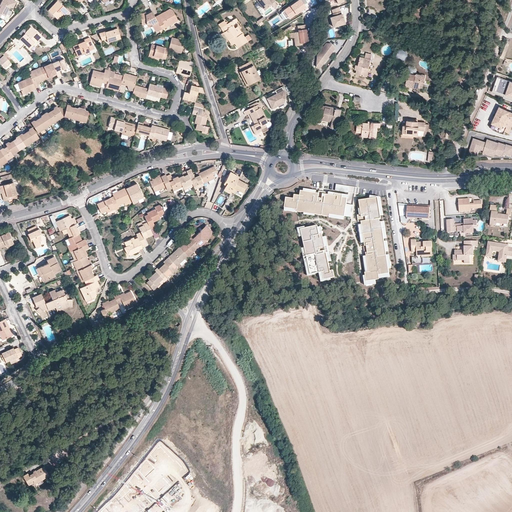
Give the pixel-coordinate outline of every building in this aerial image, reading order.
[(13,8),(16,2),(13,0),(2,0),(0,5),(0,4),(0,16),(1,14),(5,16),(10,7),(13,8)] [(273,0),(256,0),(264,10),(271,4),(274,7),(277,5),(273,0)] [(47,10),(56,19),(57,18),(62,13),(65,16),(69,12),(57,1),(47,10)] [(344,23),(338,7),(331,10),(333,16),(328,18),(332,27),(344,23)] [(161,29),(177,21),(172,11),(169,10),(165,12),(166,14),(160,17),(159,15),(155,17),(161,29)] [(141,25),(150,23),(155,32),(161,29),(155,17),(151,11),(147,13),(148,14),(146,15),(145,13),(140,14),(141,25)] [(218,24),(223,32),(228,29),(225,25),(227,24),(225,20),(218,24)] [(245,37),(242,33),(239,35),(234,28),(232,25),(235,24),(233,20),(227,24),(225,25),(228,29),(223,32),(228,40),(232,37),(233,39),(232,39),(234,43),(237,48),(247,41),(245,37)] [(298,25),(298,32),(292,33),(292,38),(294,38),(295,46),(301,45),(300,43),(304,43),(309,42),(306,24),(298,25)] [(42,35),(32,26),(20,38),(30,47),(35,41),(36,42),(39,39),(42,35)] [(102,40),(105,39),(108,38),(109,42),(119,39),(116,29),(106,32),(107,34),(104,34),(103,32),(97,33),(100,40),(102,40)] [(231,45),(234,43),(232,39),(233,39),(232,37),(231,38),(228,40),(223,32),(220,34),(225,42),(227,40),(231,45)] [(181,52),(184,41),(172,37),(169,49),(173,50),(181,52)] [(85,55),(90,54),(86,47),(91,45),(88,38),(83,40),(83,41),(78,43),(72,46),(77,57),(84,54),(85,55)] [(322,64),(335,47),(330,43),(325,43),(325,44),(317,54),(320,57),(317,61),(316,66),(319,69),(322,64)] [(166,59),(169,49),(152,44),(149,55),(161,58),(166,59)] [(406,54),(402,51),(398,59),(402,61),(405,60),(407,55),(406,54)] [(358,64),(356,64),(355,69),(357,70),(356,74),(367,76),(372,55),(366,53),(365,56),(365,58),(361,57),(360,57),(358,64)] [(4,56),(0,59),(0,64),(4,69),(8,66),(6,64),(11,60),(8,56),(5,58),(4,56)] [(60,71),(60,70),(63,69),(63,70),(67,68),(63,59),(52,64),(53,68),(57,76),(62,74),(60,71)] [(192,69),(188,68),(189,65),(190,62),(179,59),(176,71),(176,73),(190,77),(192,69)] [(249,85),(260,79),(251,61),(239,67),(241,71),(249,85)] [(49,64),(40,68),(45,79),(54,76),(51,69),(49,64)] [(425,75),(415,73),(416,69),(414,66),(409,65),(406,67),(406,71),(405,72),(404,72),(403,77),(404,78),(407,78),(406,83),(406,86),(413,87),(413,86),(419,88),(419,86),(423,87),(425,75)] [(39,86),(38,83),(45,79),(40,68),(29,73),(30,76),(35,88),(39,86)] [(102,85),(102,82),(103,79),(107,80),(108,77),(110,70),(105,69),(104,72),(94,70),(91,82),(102,85)] [(110,70),(108,77),(117,80),(116,82),(121,84),(121,83),(123,75),(115,73),(115,72),(110,70)] [(241,71),(240,72),(247,86),(249,85),(241,71)] [(123,75),(121,83),(134,87),(135,85),(137,76),(124,73),(123,75)] [(35,88),(30,76),(17,82),(23,94),(36,88),(35,88)] [(511,81),(496,76),(491,90),(503,93),(501,97),(511,100),(511,81)] [(107,83),(105,87),(119,91),(121,84),(116,82),(117,80),(108,77),(107,80),(107,83)] [(163,88),(156,87),(157,86),(150,84),(148,89),(147,94),(160,98),(163,88)] [(134,87),(132,94),(145,98),(147,94),(148,89),(135,85),(134,87)] [(191,85),(189,93),(184,92),(182,99),(195,102),(198,92),(204,93),(203,89),(191,85)] [(284,90),(282,87),(275,90),(277,93),(267,98),(272,109),(277,106),(277,105),(285,101),(286,97),(285,95),(286,94),(284,90)] [(197,115),(207,117),(207,115),(205,111),(203,111),(204,104),(195,102),(192,114),(197,115)] [(251,112),(257,124),(255,124),(253,125),(256,131),(260,129),(261,131),(262,133),(268,130),(268,128),(270,127),(271,125),(270,122),(267,121),(263,112),(257,102),(250,106),(251,108),(249,108),(251,112)] [(63,115),(71,118),(73,109),(71,109),(72,107),(70,105),(66,104),(63,115)] [(54,107),(53,110),(54,111),(52,113),(56,120),(63,115),(57,105),(54,107)] [(320,105),(318,115),(317,118),(331,121),(329,127),(331,127),(337,128),(341,109),(331,106),(326,105),(325,106),(320,105)] [(504,118),(508,110),(497,105),(491,119),(496,122),(493,128),(502,132),(503,129),(505,125),(504,124),(506,119),(504,118)] [(71,118),(78,120),(81,108),(78,107),(75,108),(75,110),(73,109),(71,118)] [(85,109),(81,108),(78,120),(85,122),(88,114),(86,113),(86,111),(85,109)] [(508,131),(511,117),(511,111),(508,110),(504,118),(506,119),(504,124),(505,125),(503,129),(508,131)] [(46,111),(43,113),(50,124),(56,120),(52,113),(51,113),(49,111),(46,111)] [(44,128),(50,124),(43,113),(40,115),(40,118),(38,119),(39,121),(44,128)] [(197,115),(194,124),(197,124),(196,129),(207,132),(208,127),(205,126),(207,117),(197,115)] [(111,116),(108,125),(114,126),(114,128),(113,129),(122,132),(124,124),(124,122),(117,120),(117,118),(111,116)] [(33,120),(31,121),(38,132),(44,128),(39,121),(38,122),(36,120),(33,120)] [(418,121),(407,120),(406,125),(403,125),(403,132),(412,133),(412,135),(418,135),(418,130),(424,130),(424,135),(428,136),(429,124),(425,124),(425,122),(418,122),(418,121)] [(149,134),(151,127),(142,124),(142,123),(139,121),(138,125),(135,132),(149,135),(149,134)] [(368,121),(368,123),(363,123),(357,123),(356,132),(362,132),(362,135),(366,136),(366,137),(376,138),(377,126),(380,127),(380,122),(371,122),(368,121)] [(133,123),(132,126),(124,124),(122,132),(121,134),(129,136),(131,131),(135,132),(138,125),(133,123)] [(153,135),(153,137),(166,141),(169,130),(163,128),(163,130),(156,128),(156,126),(151,125),(151,127),(149,134),(153,135)] [(31,141),(37,137),(36,135),(30,127),(28,128),(27,131),(25,132),(27,134),(31,141)] [(21,133),(18,135),(24,145),(31,141),(27,134),(25,135),(24,133),(21,133)] [(24,145),(18,135),(15,136),(14,139),(12,140),(14,142),(18,149),(24,145)] [(484,142),(471,138),(466,154),(471,156),(472,155),(475,154),(477,149),(481,150),(481,153),(492,156),(493,153),(503,156),(503,154),(509,156),(511,146),(511,145),(504,143),(504,144),(497,142),(485,139),(484,142)] [(11,153),(18,149),(14,142),(12,143),(11,141),(7,142),(5,143),(8,149),(11,153)] [(3,147),(0,148),(0,149),(6,159),(12,155),(11,153),(8,149),(7,150),(5,147),(3,147)] [(217,172),(214,166),(198,173),(199,175),(202,182),(203,183),(209,180),(214,178),(213,174),(217,172)] [(239,178),(229,172),(223,184),(224,185),(225,186),(223,190),(229,194),(231,192),(237,180),(239,178)] [(165,175),(161,177),(153,180),(150,182),(154,192),(165,187),(167,190),(172,188),(167,177),(165,175)] [(179,178),(178,176),(173,179),(171,175),(167,177),(172,188),(172,189),(181,185),(179,178)] [(188,175),(183,177),(183,176),(179,178),(181,185),(183,187),(192,183),(190,180),(189,177),(188,175)] [(202,182),(199,175),(194,178),(190,180),(192,183),(193,187),(202,182)] [(243,193),(248,185),(237,180),(231,192),(235,195),(236,192),(237,190),(243,193)] [(8,199),(8,197),(17,194),(13,182),(0,185),(4,200),(8,199)] [(137,202),(136,200),(143,197),(138,186),(137,184),(125,189),(130,199),(131,202),(132,204),(137,202)] [(125,189),(125,188),(112,194),(113,196),(118,205),(130,199),(125,189)] [(347,198),(348,195),(340,194),(340,195),(335,194),(335,196),(328,195),(326,194),(326,192),(319,191),(319,193),(316,193),(303,191),(301,191),(300,196),(294,195),(294,199),(286,198),(285,208),(296,210),(296,211),(303,213),(303,211),(314,212),(313,214),(329,217),(330,215),(344,217),(345,217),(345,216),(346,204),(347,198)] [(113,196),(96,204),(101,213),(106,211),(108,215),(116,211),(115,209),(118,207),(118,205),(113,196)] [(380,215),(383,215),(380,196),(370,197),(371,199),(378,198),(380,215)] [(384,238),(382,222),(380,222),(379,219),(381,218),(380,215),(378,198),(371,199),(359,200),(360,208),(362,208),(363,214),(359,215),(357,215),(358,222),(361,221),(362,225),(363,234),(364,243),(365,246),(364,246),(365,253),(366,253),(366,256),(369,272),(366,272),(365,272),(366,275),(366,281),(376,280),(379,279),(379,278),(379,275),(389,273),(388,268),(386,255),(386,251),(384,241),(384,238)] [(459,211),(470,211),(470,209),(482,208),(481,200),(474,200),(472,198),(458,199),(459,211)] [(118,207),(119,208),(131,202),(130,199),(118,205),(118,207)] [(406,219),(406,206),(406,204),(400,203),(398,203),(401,223),(406,223),(406,219)] [(346,204),(345,216),(351,217),(353,205),(346,204)] [(155,207),(155,209),(147,213),(148,215),(144,216),(148,223),(150,229),(155,226),(152,221),(159,218),(158,216),(161,215),(163,212),(160,205),(155,207)] [(429,219),(429,209),(406,208),(406,219),(429,219)] [(496,226),(497,223),(508,225),(509,217),(505,216),(498,215),(498,213),(492,212),(490,225),(496,226)] [(71,219),(69,215),(55,221),(60,231),(65,229),(74,225),(71,219)] [(463,220),(463,223),(463,226),(457,226),(457,231),(459,231),(464,231),(464,233),(473,233),(473,226),(477,225),(476,221),(473,221),(473,219),(463,220)] [(76,223),(74,225),(65,229),(69,238),(78,234),(79,233),(77,228),(78,227),(76,223)] [(148,223),(138,228),(141,233),(136,235),(137,237),(142,247),(147,244),(144,239),(144,237),(152,234),(150,229),(148,223)] [(463,223),(454,224),(454,232),(457,231),(457,226),(463,226),(463,223)] [(318,227),(318,225),(305,228),(301,229),(303,239),(305,248),(311,274),(319,272),(322,272),(324,279),(331,278),(335,277),(333,270),(330,271),(328,261),(327,253),(329,252),(327,246),(325,246),(323,237),(323,234),(320,234),(318,227)] [(39,241),(37,236),(39,235),(41,234),(39,229),(37,230),(36,226),(27,230),(29,234),(28,234),(30,240),(32,239),(33,241),(36,248),(41,246),(39,241)] [(213,233),(206,226),(196,235),(192,231),(188,234),(198,245),(199,246),(213,233)] [(0,248),(6,246),(13,242),(8,232),(0,236),(0,248)] [(78,234),(69,238),(72,244),(70,244),(67,246),(70,252),(73,250),(87,244),(85,241),(82,242),(81,240),(78,234)] [(193,252),(192,251),(198,245),(188,234),(185,237),(187,240),(179,247),(187,256),(188,257),(193,252)] [(142,247),(137,237),(134,239),(133,238),(124,242),(126,246),(127,248),(125,249),(127,254),(129,253),(138,249),(142,247)] [(423,240),(423,241),(417,242),(416,240),(416,237),(411,238),(411,250),(417,249),(417,253),(422,252),(432,252),(432,239),(423,240)] [(470,263),(470,260),(470,255),(473,255),(473,247),(477,246),(477,241),(464,241),(464,246),(462,246),(462,250),(462,252),(460,252),(460,250),(454,250),(454,255),(457,255),(457,260),(464,260),(464,263),(470,263)] [(78,259),(85,256),(83,251),(85,250),(89,248),(87,244),(73,250),(78,259)] [(509,247),(501,246),(501,247),(495,246),(495,245),(488,244),(487,256),(492,257),(493,253),(499,254),(499,259),(506,260),(507,256),(511,256),(511,249),(511,250),(510,252),(508,251),(508,249),(509,247)] [(168,258),(176,266),(187,256),(179,247),(176,250),(176,251),(171,255),(168,258)] [(311,274),(305,248),(302,248),(308,276),(311,275),(311,274)] [(90,265),(85,256),(78,259),(73,262),(75,265),(77,271),(79,270),(90,265)] [(46,260),(48,263),(37,269),(40,275),(43,274),(46,280),(48,279),(47,276),(60,270),(53,257),(46,260)] [(164,275),(165,277),(176,266),(168,258),(163,262),(164,264),(158,269),(164,275)] [(92,264),(90,265),(79,270),(84,281),(88,279),(94,276),(91,269),(94,268),(92,264)] [(178,268),(176,266),(165,277),(166,278),(178,268)] [(156,286),(154,285),(158,281),(164,275),(158,269),(157,267),(154,271),(155,272),(149,278),(150,279),(146,283),(152,289),(156,286)] [(322,272),(319,272),(321,281),(331,279),(331,278),(324,279),(322,272)] [(93,295),(96,294),(94,289),(99,287),(96,281),(99,280),(97,275),(94,276),(88,279),(90,284),(81,288),(87,301),(95,298),(93,295)] [(366,281),(366,275),(363,276),(365,285),(376,284),(376,280),(366,281)] [(54,304),(60,302),(63,306),(67,305),(72,304),(72,299),(69,299),(67,299),(65,294),(63,289),(56,292),(55,290),(49,292),(52,300),(45,302),(47,308),(48,309),(55,307),(56,307),(54,304)] [(117,304),(121,302),(124,307),(135,302),(130,291),(119,297),(117,294),(113,296),(115,299),(117,304)] [(47,308),(45,302),(41,293),(32,297),(36,306),(38,306),(39,308),(37,309),(36,310),(40,314),(44,311),(43,310),(45,308),(47,308)] [(115,299),(108,302),(103,305),(105,308),(101,310),(104,317),(108,315),(108,313),(119,308),(117,304),(115,299)] [(55,307),(57,311),(68,306),(72,306),(72,304),(67,305),(63,306),(60,302),(54,304),(56,307),(55,307)] [(92,326),(96,324),(91,314),(88,317),(92,326)] [(0,335),(2,340),(12,335),(4,319),(0,321),(0,335)] [(1,353),(5,362),(17,356),(17,358),(22,356),(18,348),(14,350),(13,348),(1,353)] [(185,474),(158,445),(143,459),(155,472),(152,474),(159,483),(156,486),(163,494),(185,474)] [(35,487),(43,482),(41,480),(49,475),(44,467),(29,475),(28,473),(23,476),(28,485),(33,482),(34,484),(35,487)] [(147,477),(138,468),(121,486),(137,502),(133,507),(138,511),(142,511),(160,495),(145,480),(147,477)] [(122,502),(118,497),(102,511),(101,509),(98,511),(126,511),(119,504),(122,502)]
